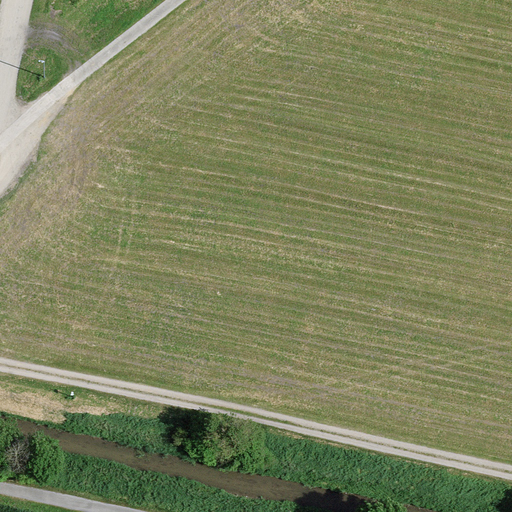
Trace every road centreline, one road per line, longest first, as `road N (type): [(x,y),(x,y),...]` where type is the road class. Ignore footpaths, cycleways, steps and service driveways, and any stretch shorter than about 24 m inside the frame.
road 1 (track): [(511,471),(0,362)]
road 2 (track): [(0,137),(174,0)]
